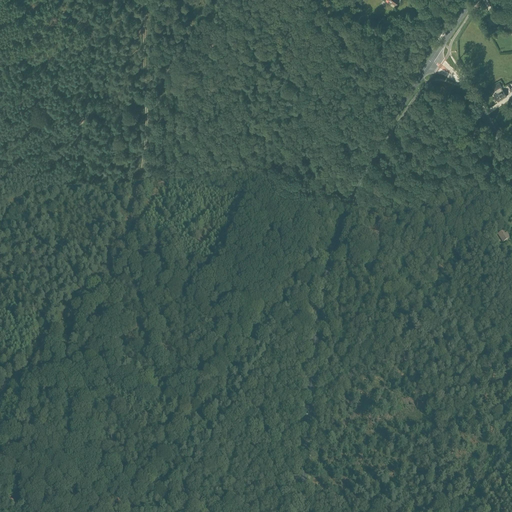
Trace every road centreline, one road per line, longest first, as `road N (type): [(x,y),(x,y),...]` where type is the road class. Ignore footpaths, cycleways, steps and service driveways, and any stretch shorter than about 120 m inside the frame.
road 1 (primary): [(299,511),(317,315),(333,245),(360,175),(427,65)]
road 2 (track): [(0,398),(128,227),(145,142),(145,0)]
